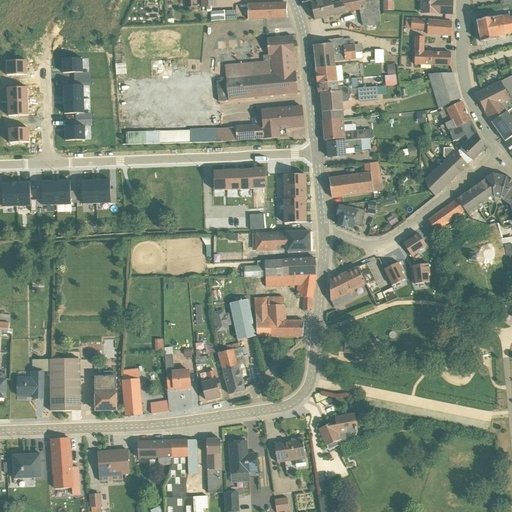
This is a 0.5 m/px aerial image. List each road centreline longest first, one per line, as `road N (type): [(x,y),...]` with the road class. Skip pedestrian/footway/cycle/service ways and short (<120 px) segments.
road 1 (unclassified): [(315,334),(310,382),(278,408),(177,423),(0,431)]
road 2 (residential): [(500,151),(376,247),(323,231)]
road 3 (residential): [(460,0),(462,72),(500,151)]
road 4 (residential): [(206,158),(47,164)]
road 5 (residential): [(291,0),(315,153)]
